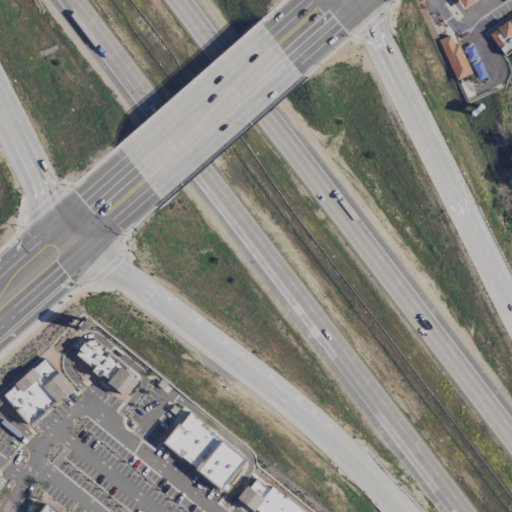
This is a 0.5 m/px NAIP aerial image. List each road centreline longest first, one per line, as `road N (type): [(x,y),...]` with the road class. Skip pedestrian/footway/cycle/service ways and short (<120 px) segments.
road 1 (motorway): [(71,0),(459,511)]
road 2 (motorway): [(511,435),(173,0)]
road 3 (motorway): [(87,245),(273,387),(403,511)]
road 4 (motorway): [(511,314),(358,6)]
road 5 (primary): [(150,190),(291,62)]
road 6 (primary): [(270,34),(129,162)]
road 7 (motorway): [(0,104),(47,202),(87,245)]
